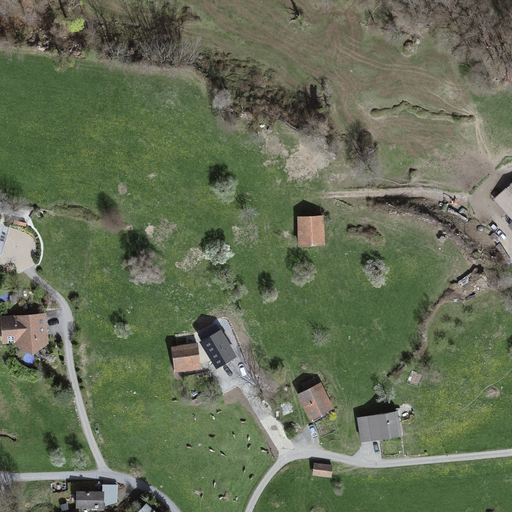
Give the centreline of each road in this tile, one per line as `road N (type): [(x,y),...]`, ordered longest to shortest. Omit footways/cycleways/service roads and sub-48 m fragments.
road 1 (residential): [(249,511),(268,476),(293,456),(377,464),(511,453)]
road 2 (track): [(319,195),(445,192),(471,199)]
